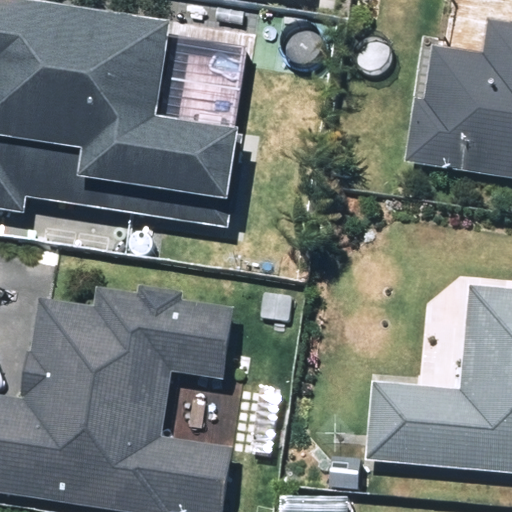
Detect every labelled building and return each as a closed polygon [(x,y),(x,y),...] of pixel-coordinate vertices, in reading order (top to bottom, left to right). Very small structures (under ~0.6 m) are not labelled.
[(249,0),(319,10),(320,0),(249,0)] [(423,105),(414,173),(511,185),(511,0),(509,0),(509,3),(484,0),(454,0),(442,107),(423,105)] [(186,36),(0,14),(0,214),(33,219),(34,211),(241,234),(251,145),(174,136),(186,36)] [(0,407),(0,500),(83,511),(229,511),(238,453),(166,443),(174,390),(232,398),(242,325),(186,317),(188,301),(112,291),(109,316),(47,307),(33,412),(0,407)] [(472,381),(378,378),(375,481),(511,485),(511,298),(474,297),(472,381)]
